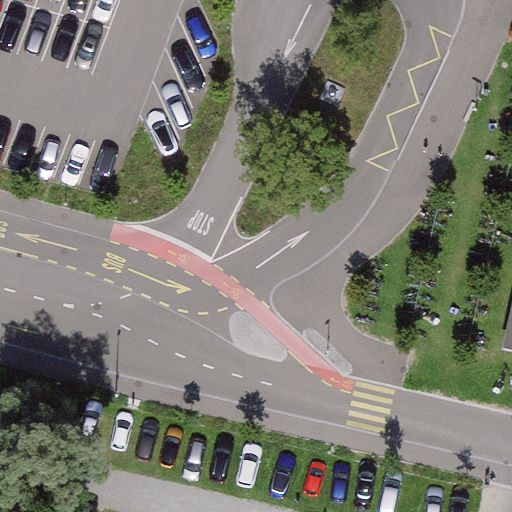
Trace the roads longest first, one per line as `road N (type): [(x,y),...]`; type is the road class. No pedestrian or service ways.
road 1 (residential): [(180,281),(119,305),(0,274)]
road 2 (track): [(287,379),(119,305)]
